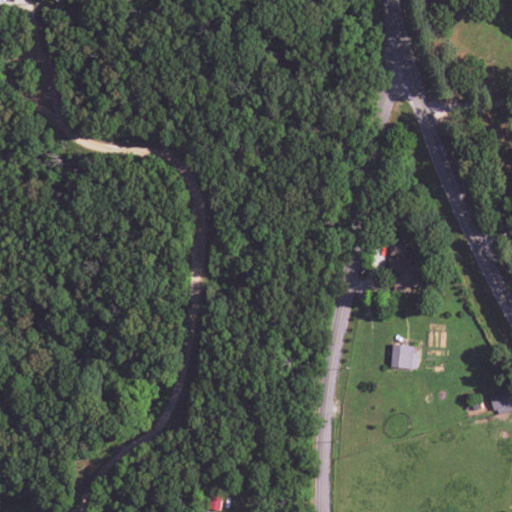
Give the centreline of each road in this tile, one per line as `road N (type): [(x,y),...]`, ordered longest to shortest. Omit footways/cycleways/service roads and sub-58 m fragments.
road 1 (residential): [(87,511),(108,474),(159,429),(190,368),(205,215),(188,171),(171,160),(98,146),(55,110),(33,78)]
road 2 (secondary): [(511,301),(422,117),(388,0)]
road 3 (tertiary): [(327,365),(379,111),(403,57)]
road 4 (tertiary): [(318,511),(327,365)]
